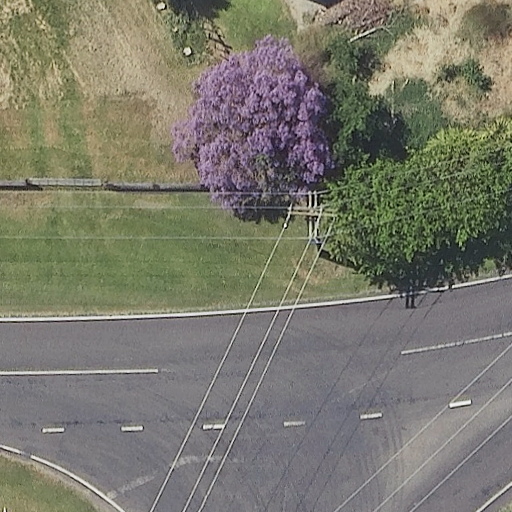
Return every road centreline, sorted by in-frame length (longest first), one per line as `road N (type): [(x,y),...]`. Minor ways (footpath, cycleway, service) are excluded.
road 1 (unclassified): [(0,373),(285,366)]
road 2 (unclassified): [(511,332),(285,366)]
road 3 (unclassified): [(285,366),(282,511)]
